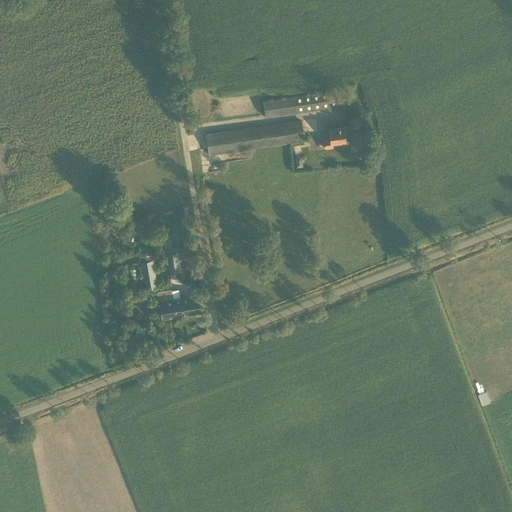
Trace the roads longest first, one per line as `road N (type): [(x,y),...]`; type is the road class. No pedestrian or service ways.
road 1 (unclassified): [(216,340),(511,226)]
road 2 (unclassified): [(0,422),(216,340)]
road 3 (unclassified): [(216,340),(184,133)]
road 4 (track): [(184,133),(157,0)]
